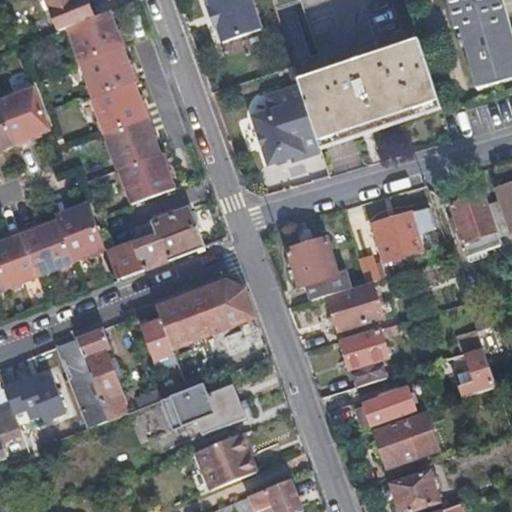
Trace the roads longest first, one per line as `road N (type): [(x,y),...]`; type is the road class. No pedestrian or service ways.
road 1 (residential): [(511,146),(241,222)]
road 2 (residential): [(253,251),(346,511)]
road 3 (residential): [(253,251),(0,350)]
road 4 (residential): [(160,0),(241,222)]
